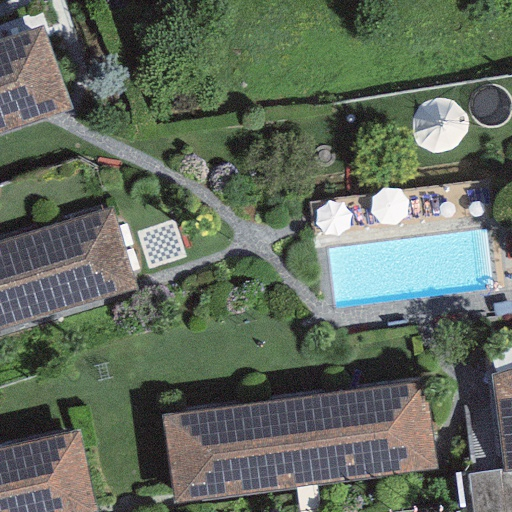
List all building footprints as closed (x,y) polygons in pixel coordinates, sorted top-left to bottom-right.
[(0,126),(55,109),(33,39),(0,49),(0,126)] [(0,329),(133,288),(111,218),(0,252),(0,329)] [(511,375),(486,385),(497,476),(511,473),(511,479),(511,375)] [(415,388),(158,422),(170,506),(426,472),(415,388)] [(86,511),(71,439),(0,454),(0,511),(86,511)]
